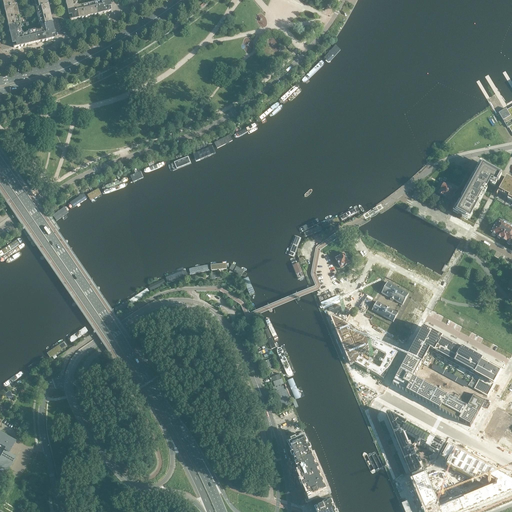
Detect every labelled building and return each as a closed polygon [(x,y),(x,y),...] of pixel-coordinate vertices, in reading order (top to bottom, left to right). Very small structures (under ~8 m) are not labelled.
[(48,5),(47,3),(46,0),(36,3),(37,8),(47,6),(47,5),(48,5)] [(75,6),(76,4),(75,0),(74,0),(66,2),(65,3),(66,5),(67,10),(73,9),(73,7),(74,6),(75,6)] [(111,11),(110,6),(110,5),(110,3),(109,3),(109,2),(103,3),(102,0),(101,0),(100,0),(99,0),(99,1),(101,3),(103,13),(111,11)] [(103,13),(101,3),(99,1),(99,2),(98,3),(94,4),(97,15),(98,15),(99,15),(100,14),(103,13)] [(97,15),(94,4),(88,5),(90,16),(94,15),(94,16),(96,16),(96,15),(97,15)] [(90,16),(88,5),(82,7),(84,17),(85,18),(87,18),(87,17),(90,16)] [(16,12),(15,6),(5,8),(5,9),(4,9),(5,11),(6,14),(16,12)] [(49,12),(48,9),(48,8),(48,7),(47,6),(37,8),(36,8),(38,15),(49,12)] [(78,19),(75,8),(77,7),(75,6),(74,6),(73,7),(73,9),(67,10),(70,21),(78,19)] [(84,17),(82,7),(78,8),(77,7),(75,8),(78,19),(81,18),(81,19),(83,18),(84,18),(84,17)] [(18,18),(16,12),(6,14),(7,17),(6,18),(6,20),(7,20),(7,21),(18,18)] [(50,18),(49,14),(49,12),(38,15),(39,21),(50,18)] [(19,24),(18,18),(7,21),(8,23),(7,24),(8,26),(9,26),(9,27),(19,24)] [(51,24),(50,18),(39,21),(40,26),(41,27),(42,27),(51,24)] [(21,30),(19,24),(9,27),(9,30),(9,32),(10,32),(10,33),(20,31),(21,31),(21,30)] [(53,30),(52,27),(53,27),(52,25),(51,25),(51,24),(42,27),(42,29),(42,31),(43,32),(53,30)] [(54,39),(53,30),(43,32),(45,41),(46,41),(47,41),(48,40),(54,39)] [(21,36),(22,35),(21,34),(20,31),(10,33),(12,40),(21,37),(21,36)] [(45,41),(43,32),(42,31),(41,32),(38,33),(38,32),(37,31),(35,32),(38,42),(41,42),(42,42),(44,42),(44,41),(45,41)] [(38,42),(35,32),(28,33),(31,44),(38,42)] [(31,44),(28,33),(26,34),(26,36),(24,36),(22,35),(21,36),(21,37),(23,46),(24,45),(25,46),(26,46),(27,45),(31,44)] [(23,46),(21,37),(12,40),(13,48),(20,46),(21,47),(23,46)] [(324,59),(330,63),(341,50),(336,46),(324,59)] [(303,83),(305,83),(306,82),(307,82),(308,81),(309,80),(324,66),(324,65),(325,64),(325,63),(324,62),(323,61),(322,61),(321,62),(320,62),(306,77),(305,77),(304,78),(304,79),(303,80),(303,81),(303,82),(303,83)] [(283,103),(284,103),(299,88),(299,87),(299,86),(299,85),(299,84),(298,84),(297,85),(296,85),(280,100),(280,101),(280,102),(280,103),(280,104),(281,104),(282,104),(283,104),(283,103)] [(261,121),(262,120),(279,106),(280,106),(280,105),(280,104),(279,104),(279,103),(278,103),(277,103),(272,106),(271,107),(259,117),(258,118),(257,119),(257,120),(256,121),(256,122),(257,122),(258,122),(259,122),(260,122),(260,121),(261,121)] [(511,107),(507,110),(506,109),(499,113),(503,121),(504,120),(511,132),(511,107)] [(236,138),(237,138),(256,127),(256,126),(257,125),(256,125),(256,124),(256,123),(255,123),(254,123),(253,123),(241,130),(237,133),(235,134),(234,134),(234,135),(234,136),(235,138),(236,138)] [(214,143),(217,149),(233,141),(230,135),(220,140),(217,141),(214,143)] [(198,153),(193,155),(196,162),(215,153),(212,147),(198,153)] [(181,159),(170,164),(173,171),(191,164),(188,156),(183,158),(181,159)] [(163,162),(145,169),(145,170),(144,170),(144,171),(144,172),(145,172),(145,173),(146,173),(147,173),(165,166),(165,165),(166,165),(166,164),(166,163),(165,163),(165,162),(164,162),(163,162)] [(468,220),(489,182),(496,185),(502,175),(482,164),(477,174),(476,175),(471,185),(455,213),(458,214),(463,217),(468,220)] [(506,178),(482,164),(471,185),(483,192),(483,193),(511,208),(511,180),(506,177),(506,178)] [(131,176),(133,183),(143,179),(141,172),(131,176)] [(104,190),(105,190),(126,182),(127,182),(127,181),(128,181),(128,180),(128,179),(127,178),(126,177),(125,177),(125,178),(120,179),(118,180),(104,185),(103,186),(102,186),(102,187),(101,188),(101,189),(102,189),(102,190),(103,190),(104,190)] [(104,195),(105,195),(125,187),(126,187),(126,186),(127,186),(127,185),(127,184),(128,184),(127,183),(126,183),(125,183),(124,183),(103,191),(103,192),(102,192),(102,193),(102,194),(103,194),(103,195),(104,195)] [(451,201),(456,191),(457,190),(452,188),(452,189),(444,185),(441,190),(440,190),(439,191),(439,192),(438,192),(438,193),(438,194),(439,194),(451,201)] [(87,195),(90,201),(91,201),(95,199),(101,195),(98,189),(93,192),(91,193),(87,195)] [(68,204),(71,209),(77,205),(80,204),(87,199),(84,194),(81,196),(79,197),(68,204)] [(361,212),(358,206),(339,215),(342,221),(361,212)] [(52,215),(56,221),(62,218),(66,215),(69,213),(65,207),(52,215)] [(323,225),(325,231),(337,226),(334,220),(323,225)] [(511,226),(504,222),(503,223),(500,221),(499,224),(497,223),(491,233),(492,234),(492,235),(492,236),(493,236),(494,237),(495,237),(495,236),(496,236),(507,242),(507,243),(507,244),(508,244),(508,245),(509,245),(510,245),(511,245),(511,244),(511,226)] [(320,227),(304,233),(303,233),(303,234),(303,235),(303,236),(304,236),(304,237),(305,237),(306,237),(322,232),(322,231),(322,230),(322,229),(322,228),(321,228),(321,227),(320,227)] [(287,254),(295,257),(302,238),(294,235),(287,254)] [(0,257),(22,243),(22,242),(22,241),(22,240),(22,239),(21,239),(20,238),(19,238),(18,238),(18,239),(0,251),(0,257)] [(1,263),(24,248),(24,247),(25,246),(25,245),(26,244),(24,244),(23,244),(22,244),(21,244),(0,258),(0,262),(1,263)] [(350,264),(348,260),(344,254),(340,257),(339,257),(338,257),(337,257),(336,258),(336,259),(340,267),(339,267),(340,269),(341,268),(341,269),(350,264)] [(298,260),(291,263),(297,280),(305,277),(298,260)] [(211,265),(211,271),(227,270),(227,263),(211,265)] [(232,263),(228,269),(242,277),(245,271),(232,263)] [(189,268),(190,275),(210,272),(209,264),(189,268)] [(166,278),(168,284),(189,276),(187,270),(166,278)] [(249,277),(243,279),(250,296),(255,294),(249,277)] [(148,286),(151,291),(166,284),(164,279),(148,286)] [(382,294),(388,297),(391,299),(390,300),(393,301),(393,300),(403,305),(409,294),(388,283),(383,291),(382,293),(382,294)] [(129,300),(132,305),(151,293),(148,288),(129,300)] [(115,309),(119,314),(130,306),(127,302),(115,309)] [(372,311),(393,322),(398,314),(389,309),(389,307),(387,306),(386,307),(383,306),(377,302),(372,311)] [(265,321),(265,322),(276,343),(277,343),(278,343),(279,343),(279,342),(280,342),(280,341),(269,319),(268,319),(267,319),(266,320),(266,321),(265,321)] [(384,381),(399,355),(332,319),(350,363),(384,381)] [(67,339),(71,344),(88,332),(85,327),(67,339)] [(470,353),(467,352),(467,351),(465,350),(460,347),(459,347),(457,346),(455,345),(454,344),(452,343),(448,341),(445,339),(440,336),(439,336),(437,335),(431,331),(430,331),(428,330),(424,328),(416,343),(414,347),(413,347),(408,356),(422,364),(424,365),(427,367),(432,357),(472,379),(468,386),(474,389),(487,397),(502,370),(501,370),(497,368),(493,366),(493,365),(490,364),(487,363),(487,362),(485,361),(483,360),(482,360),(480,358),(479,358),(477,357),(473,355),(470,353)] [(272,350),(277,348),(268,329),(263,331),(272,350)] [(47,353),(50,358),(68,346),(65,341),(47,353)] [(292,371),(282,350),(282,349),(281,349),(280,348),(279,347),(277,348),(277,349),(277,350),(277,351),(277,352),(286,374),(287,375),(288,376),(289,377),(292,375),(292,374),(292,373),(292,372),(292,371)] [(27,367),(30,371),(46,360),(43,356),(27,367)] [(393,384),(393,385),(394,386),(394,385),(396,386),(396,387),(427,404),(432,406),(460,421),(459,422),(463,424),(463,423),(471,428),(478,414),(478,413),(477,414),(476,413),(478,410),(480,410),(485,401),(472,394),(466,405),(414,377),(422,364),(408,356),(406,360),(407,361),(407,360),(408,361),(405,366),(404,365),(403,365),(393,384)] [(264,362),(267,368),(272,366),(269,359),(264,362)] [(21,371),(20,371),(5,383),(4,383),(4,384),(3,384),(3,385),(3,386),(4,386),(4,387),(5,387),(6,387),(7,387),(23,375),(23,374),(23,373),(23,372),(22,372),(22,371),(21,371)] [(511,377),(481,433),(511,449),(511,377)] [(293,379),(287,381),(295,400),(301,398),(293,379)] [(273,383),(275,388),(284,385),(282,380),(273,383)] [(386,415),(386,416),(386,417),(388,421),(393,432),(394,434),(410,475),(422,470),(426,468),(430,462),(436,459),(438,454),(439,455),(444,444),(441,442),(440,441),(406,423),(404,422),(394,416),(390,414),(389,414),(388,414),(387,414),(387,415),(386,415)] [(9,453),(16,441),(0,432),(0,447),(4,450),(0,457),(0,470),(6,474),(16,457),(9,453)] [(319,471),(314,458),(313,456),(312,454),(310,449),(309,447),(307,443),(308,443),(307,442),(307,440),(306,440),(306,439),(306,438),(305,437),(304,438),(304,437),(303,438),(304,438),(302,439),(302,438),(299,439),(299,440),(298,440),(294,442),(291,443),(290,444),(290,443),(289,444),(288,444),(289,445),(288,445),(289,446),(289,448),(290,450),(292,454),(293,456),(295,461),(296,463),(297,465),(296,465),(297,465),(298,466),(304,463),(305,464),(302,465),(303,469),(306,468),(307,469),(306,469),(306,470),(306,471),(307,471),(308,471),(305,472),(306,474),(308,473),(309,474),(305,476),(303,480),(304,483),(304,482),(306,487),(307,489),(309,494),(308,494),(309,496),(310,497),(311,499),(312,498),(314,498),(317,497),(316,497),(322,494),(325,493),(326,493),(327,492),(328,492),(327,491),(327,490),(326,489),(327,489),(326,486),(324,484),(324,482),(323,480),(321,475),(320,473),(319,471)] [(448,446),(440,461),(483,484),(491,470),(448,446)] [(483,490),(458,500),(463,511),(464,511),(511,492),(511,481),(491,470),(483,484),(480,485),(483,490)] [(425,473),(412,478),(424,509),(438,503),(425,473)] [(438,503),(424,509),(425,511),(463,511),(458,500),(440,508),(438,503)] [(336,511),(334,508),(335,508),(334,507),(334,506),(333,504),(332,503),(331,503),(329,504),(326,505),(321,507),(318,508),(317,509),(315,510),(316,511),(336,511)]
